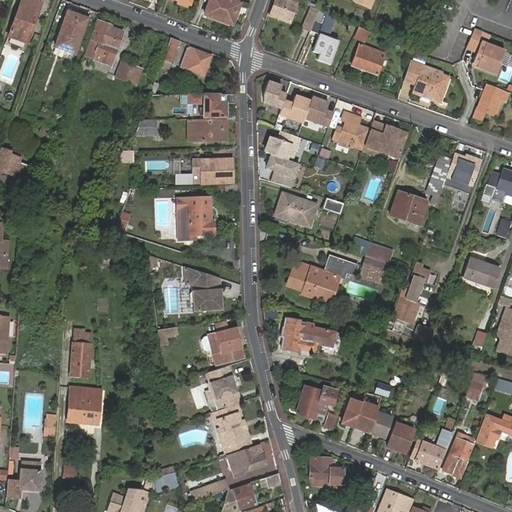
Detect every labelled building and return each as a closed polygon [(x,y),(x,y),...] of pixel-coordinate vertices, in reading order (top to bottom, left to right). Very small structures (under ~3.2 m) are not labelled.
[(36,0),(22,0),(10,36),(29,42),(43,2),(36,0)] [(211,0),(206,14),(233,24),(241,3),(233,0),(211,0)] [(292,0),(276,0),(271,15),(290,23),(296,7),(298,2),(292,0)] [(303,27),(311,30),(315,22),(321,9),(312,5),(303,27)] [(341,18),(327,12),(321,9),(315,22),(323,25),(336,30),(341,18)] [(68,11),(56,45),(75,52),(88,18),(68,11)] [(98,21),(92,39),(89,49),(86,57),(112,67),(124,31),(113,27),(113,25),(103,22),(102,22),(98,21)] [(360,28),(356,37),(370,44),(374,35),(360,28)] [(475,53),(483,32),(477,30),(467,49),(475,53)] [(320,33),(314,51),(333,58),(336,50),(339,42),(339,40),(320,33)] [(180,41),(171,37),(163,59),(172,63),(180,41)] [(342,52),(345,44),(339,42),(336,50),(342,52)] [(479,64),(478,68),(496,74),(506,50),(483,42),(474,63),(479,64)] [(361,43),(352,65),(378,74),(386,52),(361,43)] [(188,47),(181,66),(204,75),(211,55),(188,47)] [(416,81),(415,84),(412,92),(423,96),(425,92),(429,94),(428,98),(441,103),(449,81),(441,78),(423,70),(425,65),(413,60),(406,77),(416,81)] [(123,62),(117,76),(137,83),(142,69),(123,62)] [(444,72),(441,78),(449,81),(451,75),(444,72)] [(284,100),(287,94),(280,92),(282,86),(269,81),(264,94),(264,102),(282,108),(284,100)] [(488,84),(476,116),(484,119),(487,112),(495,115),(501,99),(506,101),(510,93),(488,84)] [(200,103),(200,93),(181,93),(181,103),(200,103)] [(220,94),(220,93),(200,93),(200,103),(200,115),(205,115),(205,116),(227,116),(227,103),(237,102),(236,94),(220,94)] [(293,103),(284,100),(282,108),(280,114),(303,122),(305,118),(311,100),(296,95),(293,103)] [(305,118),(328,126),(333,113),(326,110),(328,102),(312,96),(311,100),(305,118)] [(361,115),(363,110),(349,105),(347,110),(361,115)] [(364,148),(369,133),(370,129),(359,124),(361,117),(345,111),(343,118),(347,120),(344,128),(343,131),(337,128),(334,138),(340,140),(350,144),(364,148)] [(228,130),(227,118),(189,119),(190,141),(224,140),(224,131),(228,130)] [(156,119),(142,119),(137,134),(156,134),(156,119)] [(409,134),(373,121),(370,129),(369,133),(364,148),(363,150),(375,154),(381,152),(381,151),(400,158),(409,134)] [(300,137),(282,131),(279,139),(271,136),(266,149),(267,152),(272,154),(292,161),(300,137)] [(12,152),(1,148),(0,149),(0,172),(14,178),(21,158),(11,155),(12,152)] [(319,156),(328,158),(330,151),(321,148),(319,156)] [(132,150),(131,150),(125,151),(118,151),(114,161),(132,161),(132,150)] [(467,154),(455,151),(453,160),(451,165),(443,187),(451,189),(452,185),(471,192),(475,181),(482,160),(467,154)] [(292,161),(272,154),(267,166),(268,168),(275,171),(272,182),(291,188),(300,164),(292,161)] [(451,165),(453,160),(441,156),(429,191),(440,196),(443,187),(451,165)] [(233,158),(191,160),(192,175),(192,183),(234,182),(233,158)] [(389,160),(387,172),(395,173),(397,161),(389,160)] [(483,193),(491,196),(494,186),(506,191),(505,194),(511,195),(511,170),(504,168),(502,175),(493,172),(489,184),(487,184),(483,193)] [(192,175),(176,174),(176,183),(192,183),(192,175)] [(239,183),(215,185),(215,188),(226,188),(226,195),(240,194),(239,183)] [(137,189),(129,190),(125,203),(134,204),(137,189)] [(428,201),(400,191),(391,215),(420,225),(428,201)] [(283,193),(277,211),(288,215),(287,220),(310,227),(318,205),(283,193)] [(489,203),(491,196),(483,193),(481,200),(485,201),(489,203)] [(175,196),(175,240),(195,240),(195,235),(213,235),(213,195),(175,196)] [(104,196),(100,206),(110,210),(114,200),(104,196)] [(323,208),(341,214),(345,203),(344,203),(326,198),(323,208)] [(132,214),(123,211),(120,226),(129,228),(132,214)] [(288,215),(277,211),(275,216),(287,220),(288,215)] [(506,238),(511,223),(504,220),(499,235),(506,238)] [(5,256),(9,254),(10,241),(2,240),(3,223),(0,222),(0,266),(5,267),(5,256)] [(353,243),(351,250),(367,256),(369,256),(371,257),(390,263),(394,251),(361,239),(359,245),(353,243)] [(95,259),(95,267),(115,267),(113,252),(98,253),(98,260),(95,259)] [(157,256),(148,254),(148,267),(158,265),(157,256)] [(297,261),(289,285),(327,298),(335,275),(338,276),(345,278),(346,274),(356,277),(359,265),(329,255),(324,271),(297,261)] [(371,257),(369,256),(364,269),(386,276),(390,264),(390,263),(385,262),(371,257)] [(471,256),(464,276),(493,287),(500,267),(471,256)] [(221,274),(184,263),(185,283),(191,283),(193,309),(223,308),(221,274)] [(330,299),(338,276),(335,275),(327,298),(330,299)] [(426,279),(416,275),(401,317),(408,320),(415,301),(417,302),(426,279)] [(500,297),(498,303),(509,307),(511,301),(500,297)] [(511,309),(507,308),(499,328),(511,332),(511,340),(508,339),(504,350),(511,353),(511,309)] [(277,310),(264,311),(265,318),(278,317),(277,310)] [(0,352),(7,353),(10,316),(0,315),(0,352)] [(284,337),(282,348),(300,351),(303,353),(309,355),(310,350),(315,352),(317,349),(318,345),(334,349),(337,331),(315,327),(315,323),(307,322),(286,318),(285,327),(284,327),(281,336),(284,337)] [(408,325),(392,318),(388,328),(404,335),(408,325)] [(211,334),(218,364),(245,357),(236,320),(224,323),(225,327),(223,328),(224,331),(211,334)] [(419,324),(414,339),(428,343),(433,329),(419,324)] [(176,337),(174,328),(159,331),(161,347),(168,345),(167,339),(176,337)] [(511,332),(499,328),(498,332),(501,337),(497,348),(504,350),(508,339),(511,340),(511,332)] [(76,331),(76,342),(79,342),(79,332),(85,332),(85,329),(76,329),(76,331)] [(472,343),(482,347),(487,333),(477,329),(472,343)] [(79,342),(76,342),(74,342),(71,377),(89,378),(92,332),(85,332),(79,332),(79,342)] [(209,372),(207,372),(221,409),(238,403),(242,402),(230,365),(219,368),(217,369),(209,372)] [(470,386),(479,389),(482,379),(476,378),(474,377),(470,386)] [(511,384),(499,381),(495,390),(511,394),(511,384)] [(392,387),(379,383),(375,394),(389,397),(392,387)] [(306,386),(298,413),(315,419),(320,402),(334,406),(339,391),(325,386),(323,392),(306,386)] [(470,386),(465,401),(474,405),(480,389),(479,389),(470,386)] [(74,388),(73,400),(90,402),(93,402),(94,398),(100,398),(99,391),(99,390),(74,388)] [(343,422),(354,427),(363,401),(353,397),(351,403),(349,402),(343,422)] [(92,410),(100,411),(102,398),(100,398),(100,400),(100,403),(98,403),(96,403),(93,402),(92,410)] [(73,400),(70,399),(68,421),(99,425),(100,411),(92,410),(93,402),(90,402),(73,400)] [(354,427),(370,433),(377,411),(379,406),(363,401),(354,427)] [(213,412),(215,418),(220,416),(240,410),(238,403),(221,409),(213,412)] [(220,416),(215,418),(217,424),(223,427),(226,435),(223,441),(227,454),(253,445),(248,431),(242,429),(240,421),(242,415),(240,410),(220,416)] [(370,433),(385,438),(389,429),(393,417),(377,411),(370,433)] [(338,417),(331,415),(326,428),(334,430),(338,417)] [(498,440),(501,430),(511,435),(511,434),(511,416),(510,415),(508,422),(488,415),(478,441),(492,447),(496,439),(498,440)] [(46,419),(45,435),(56,435),(56,420),(46,419)] [(397,422),(387,446),(406,453),(415,429),(397,422)] [(462,478),(475,444),(456,437),(444,470),(462,478)] [(424,442),(416,461),(437,468),(445,446),(442,444),(441,448),(424,442)] [(245,471),(267,464),(264,455),(261,446),(229,456),(236,478),(246,475),(245,471)] [(17,459),(18,448),(10,447),(9,458),(17,459)] [(331,458),(315,457),(311,457),(311,477),(314,487),(344,489),(346,468),(331,467),(331,462),(336,462),(336,459),(332,459),(331,458)] [(223,478),(230,476),(224,459),(218,461),(223,478)] [(7,497),(11,498),(22,498),(23,489),(30,490),(30,487),(40,488),(42,471),(40,471),(41,462),(23,461),(23,470),(22,469),(21,480),(8,479),(7,497)] [(77,466),(65,465),(63,478),(76,479),(77,466)] [(169,489),(181,486),(178,471),(176,471),(175,472),(167,473),(166,473),(169,489)] [(282,481),(280,472),(266,477),(269,486),(282,481)] [(360,472),(356,481),(365,485),(369,475),(360,472)] [(166,473),(159,474),(158,492),(169,489),(166,473)] [(215,494),(225,491),(220,480),(203,486),(189,490),(193,502),(215,494)] [(238,511),(237,509),(232,511),(230,501),(238,499),(241,509),(257,503),(251,484),(235,490),(234,488),(229,490),(221,511),(238,511)] [(142,489),(128,489),(125,497),(113,493),(107,511),(144,511),(152,493),(142,489)] [(387,489),(378,511),(407,511),(412,499),(404,495),(387,489)] [(371,511),(373,507),(359,502),(355,511),(371,511)]
